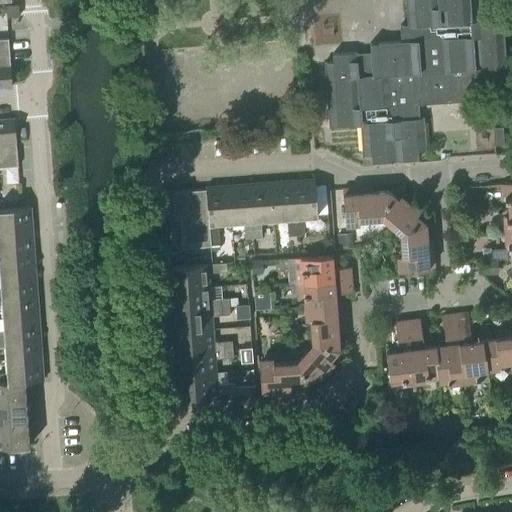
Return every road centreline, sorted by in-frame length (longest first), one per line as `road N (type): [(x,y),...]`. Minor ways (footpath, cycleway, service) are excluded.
road 1 (residential): [(170,412),(155,175),(306,165),(341,175),(438,173)]
road 2 (residential): [(170,412),(323,399),(360,357),(356,307),(448,297),(438,173)]
road 3 (residential): [(31,99),(60,477)]
road 4 (unknown): [(280,17),(289,102),(306,118),(306,165)]
